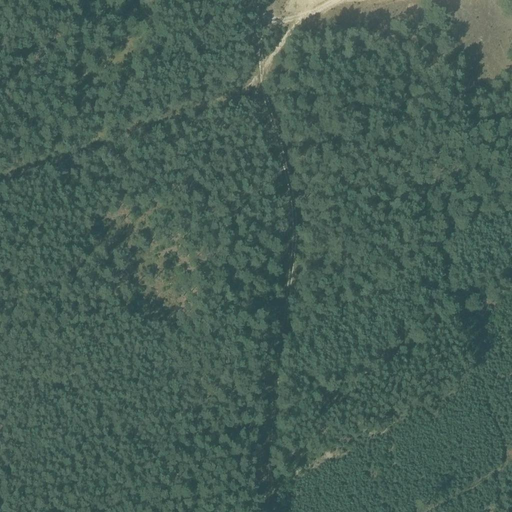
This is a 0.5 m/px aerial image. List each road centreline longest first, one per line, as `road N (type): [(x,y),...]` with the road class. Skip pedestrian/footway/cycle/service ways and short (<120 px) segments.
road 1 (track): [(263,69),(294,228),(265,453),(272,511)]
road 2 (track): [(302,20),(242,88),(0,175)]
